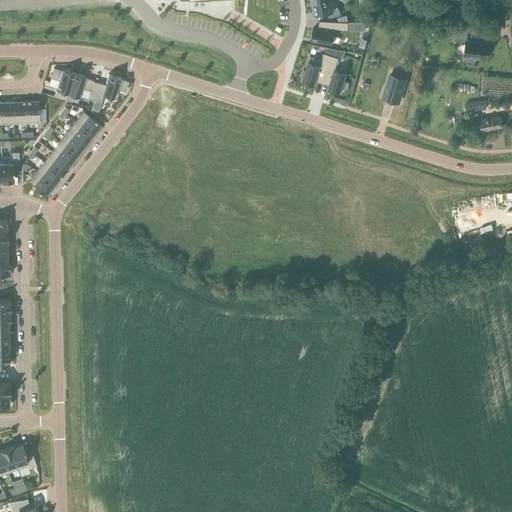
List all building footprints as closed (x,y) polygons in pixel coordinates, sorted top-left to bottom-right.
[(336,0),(321,0),(311,2),(314,14),(327,11),(328,17),(341,14),(339,8),(338,8),(336,0)] [(463,17),(470,16),(467,0),(464,0),(459,1),(463,17)] [(314,27),(311,40),(331,43),(334,29),(348,30),(348,21),(319,20),(318,28),(314,27)] [(365,31),(365,22),(348,21),(348,30),(365,31)] [(454,26),(453,33),(467,34),(468,27),(454,26)] [(466,41),(464,55),(466,55),(466,60),(474,61),(475,56),(486,58),(488,44),(466,41)] [(304,69),(302,76),(304,76),(302,81),(314,84),(316,80),(322,82),(331,55),(323,52),(319,65),(308,61),(306,69),(304,69)] [(331,55),(322,82),(329,84),(328,89),(340,92),(341,88),(345,89),(348,81),(344,80),(346,73),(335,69),(339,57),(331,55)] [(54,67),(51,78),(59,80),(57,89),(56,88),(54,96),(66,99),(68,93),(74,72),(63,69),(62,70),(54,67)] [(68,93),(66,99),(70,101),(72,102),(74,95),(79,96),(82,87),(90,90),(88,97),(94,99),(99,82),(93,81),(94,80),(85,77),(86,76),(74,72),(68,93)] [(99,82),(94,99),(101,101),(103,94),(114,98),(117,89),(126,91),(129,81),(120,78),(121,77),(109,73),(105,84),(99,82)] [(390,75),(383,96),(398,101),(404,84),(397,81),(398,77),(390,75)] [(484,109),(487,108),(486,103),(485,99),(477,101),(478,110),(484,109)] [(26,100),(13,101),(14,123),(27,122),(26,100)] [(39,100),(26,100),(27,122),(40,122),(39,100)] [(13,101),(0,101),(1,123),(14,123),(13,101)] [(83,111),(75,121),(93,135),(100,125),(95,121),(96,120),(94,118),(93,119),(83,111)] [(490,118),(490,117),(478,119),(480,130),(502,126),(500,116),(490,118)] [(75,121),(67,131),(85,145),(93,135),(75,121)] [(67,131),(59,141),(77,155),(85,145),(67,131)] [(59,141),(52,151),(69,165),(77,155),(59,141)] [(52,151),(44,161),(62,175),(62,174),(69,165),(52,151)] [(12,155),(2,156),(2,162),(2,180),(2,181),(12,181),(12,180),(13,180),(13,164),(19,164),(19,152),(12,152),(12,155)] [(44,161),(36,171),(54,185),(61,175),(62,176),(62,175),(62,174),(62,175),(44,161)] [(36,171),(28,181),(39,189),(38,190),(40,191),(41,191),(46,195),(54,185),(36,171)] [(8,230),(0,230),(0,241),(8,241),(8,230)] [(8,241),(0,241),(0,251),(7,252),(7,241),(8,241)] [(0,262),(9,263),(9,262),(8,262),(7,252),(0,251),(0,262)] [(9,263),(0,262),(0,273),(10,274),(9,263)] [(0,310),(10,310),(10,299),(0,298),(0,310)] [(10,310),(0,310),(0,320),(10,321),(10,310)] [(0,331),(8,332),(8,321),(10,321),(0,320),(0,331)] [(8,332),(0,331),(0,342),(8,342),(8,332)] [(8,342),(0,342),(0,353),(9,353),(8,342)] [(0,364),(9,365),(9,353),(0,353),(0,364)] [(0,393),(10,394),(10,382),(8,382),(8,381),(0,381),(0,393)] [(10,394),(0,393),(0,406),(9,406),(9,396),(10,396),(10,394)] [(12,446),(11,446),(19,468),(29,465),(30,468),(36,465),(32,454),(26,456),(22,443),(17,445),(17,444),(15,444),(16,445),(12,447),(12,446)] [(11,446),(1,449),(8,472),(19,468),(11,446)] [(1,450),(0,450),(0,474),(8,472),(1,449),(0,449),(1,450)] [(24,484),(14,487),(16,493),(26,490),(24,484)] [(27,498),(9,502),(11,511),(36,511),(35,508),(29,509),(27,498)]
